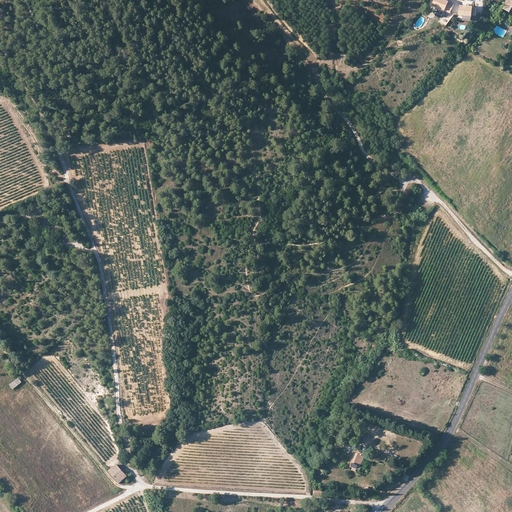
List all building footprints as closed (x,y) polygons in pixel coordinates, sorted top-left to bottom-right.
[(454,4),(443,0),(435,0),(433,6),(451,13),(454,4)] [(511,0),(508,0),(503,10),(511,9),(511,0)] [(477,8),(460,7),(460,16),(472,17),(473,16),(477,16),(477,8)] [(44,219),(39,223),(47,231),(55,223),(54,221),(50,225),(44,219)] [(19,378),(10,385),(14,389),(22,382),(19,378)] [(361,456),(356,454),(350,467),(356,470),(361,456)] [(117,466),(109,472),(120,484),(128,478),(117,466)]
